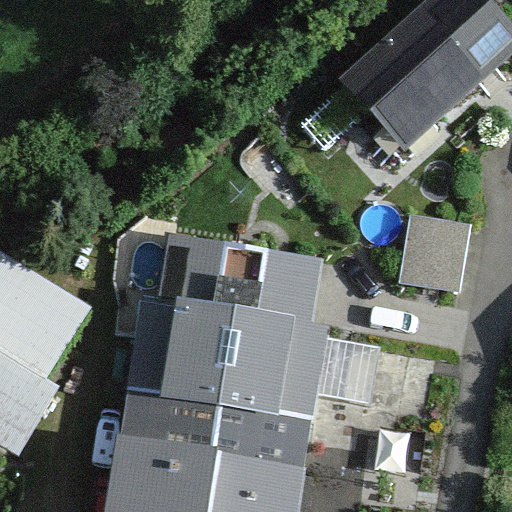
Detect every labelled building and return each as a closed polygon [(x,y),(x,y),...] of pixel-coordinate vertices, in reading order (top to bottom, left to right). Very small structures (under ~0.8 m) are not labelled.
[(511,43),(473,0),(445,0),(346,89),(410,161),(511,70),(511,43)] [(404,284),(466,291),(474,221),(411,214),(404,284)] [(173,240),(145,403),(315,431),(331,333),(308,329),(319,264),(173,240)] [(99,317),(0,256),(0,443),(16,453),(99,317)] [(301,511),(315,431),(145,403),(127,511),(301,511)]
